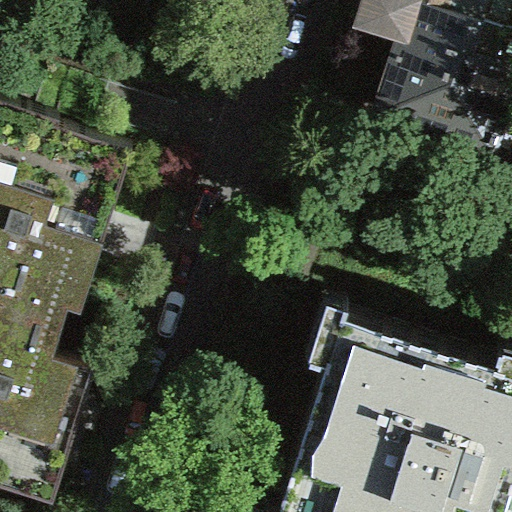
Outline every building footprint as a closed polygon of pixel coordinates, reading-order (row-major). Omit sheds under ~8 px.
[(511,86),(510,86),(511,79),(511,20),(481,10),(448,0),(366,0),(363,11),(404,24),(390,66),(378,103),(511,144),(511,86)] [(448,0),(481,10),(483,0),(448,0)] [(60,108),(0,88),(0,272),(68,295),(81,299),(96,254),(133,137),(58,114),(60,108)] [(68,295),(0,272),(0,472),(53,490),(66,449),(96,355),(53,342),(68,295)] [(326,346),(277,499),(268,496),(262,511),(498,511),(511,469),(511,333),(503,331),(502,333),(500,332),(497,342),(499,343),(498,348),(345,299),(348,290),(325,282),(306,340),(311,341),(310,344),(320,347),(321,345),(326,346)]
